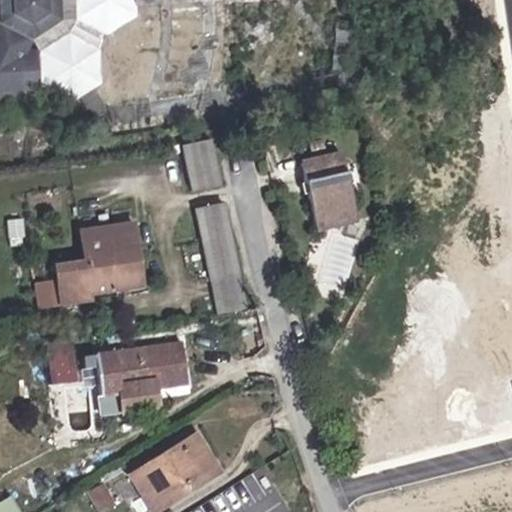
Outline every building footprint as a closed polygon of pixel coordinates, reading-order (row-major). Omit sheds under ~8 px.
[(106,38),(134,22),(134,0),(0,0),(0,132),(29,130),(27,113),(45,112),(43,96),(65,108),(72,107),(99,88),(97,55),(106,38)] [(217,182),(210,135),(181,139),(188,186),(217,182)] [(300,166),(313,226),(354,217),(340,157),(300,166)] [(235,307),(220,199),(191,204),(207,311),(235,307)] [(55,304),(89,299),(140,291),(130,225),(74,234),(79,264),(50,269),(52,285),(31,288),(35,313),(56,310),(55,304)] [(378,386),(434,270),(388,248),(332,364),(378,386)] [(91,305),(89,299),(55,304),(56,310),(91,305)] [(73,343),(48,346),(52,381),(77,378),(73,343)] [(179,344),(91,356),(97,401),(185,389),(179,344)] [(198,479),(203,487),(217,478),(192,438),(126,480),(147,511),(198,479)] [(147,511),(162,511),(203,487),(198,479),(147,511)] [(86,496),(96,511),(108,511),(114,508),(101,487),(86,496)]
